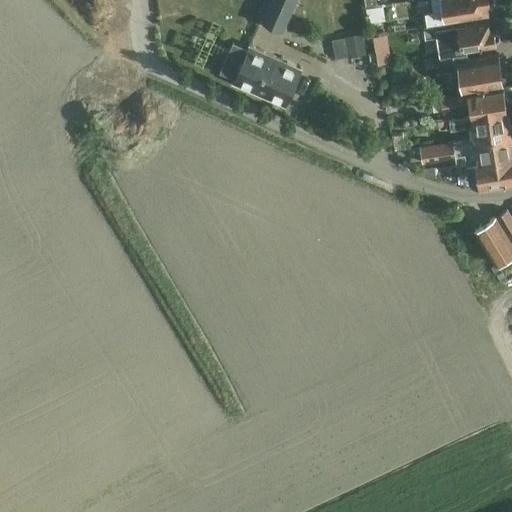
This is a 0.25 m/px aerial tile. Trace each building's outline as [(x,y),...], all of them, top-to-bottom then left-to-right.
[(268,0),(260,19),(282,29),(294,0),(268,0)] [(420,25),(420,26),(452,21),(451,17),(488,11),(487,4),(490,4),(490,1),(491,1),(491,0),(441,0),(443,10),(425,13),(427,24),(420,25)] [(452,21),(420,26),(422,37),(446,33),(450,54),(450,55),(467,53),(467,51),(462,52),(462,48),(496,43),(496,40),(497,40),(499,38),(497,30),(495,29),(494,29),(494,26),(490,27),(489,19),(452,25),(452,21)] [(361,35),(331,40),(335,60),(365,55),(361,35)] [(386,35),(373,37),(377,65),(391,63),(386,35)] [(300,67),(249,45),(233,81),(284,104),(300,67)] [(441,56),(442,64),(454,62),(456,73),(460,72),(463,88),(503,82),(498,53),(468,58),(467,51),(467,53),(450,55),(450,54),(441,55),(441,56)] [(441,56),(425,59),(427,68),(442,65),(442,64),(441,56)] [(441,96),(443,106),(443,111),(470,106),(471,114),(472,116),(507,110),(504,86),(441,96)] [(420,144),(420,145),(452,141),(474,138),(511,133),(507,110),(472,116),(471,114),(437,120),(438,130),(473,124),(475,136),(420,144)] [(394,148),(404,146),(402,131),(391,133),(394,148)] [(452,141),(420,145),(422,162),(455,157),(456,163),(467,161),(468,163),(511,155),(511,139),(511,133),(474,138),(452,141)] [(511,155),(468,163),(471,183),(479,185),(511,178),(511,155)] [(511,217),(506,208),(495,215),(511,241),(511,217)] [(511,241),(495,215),(475,228),(497,263),(511,253),(511,241)]
